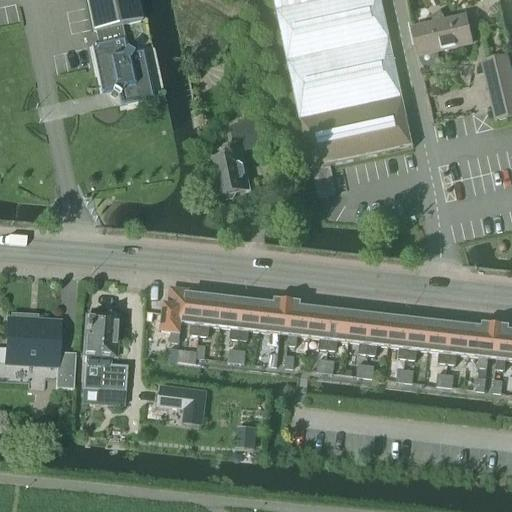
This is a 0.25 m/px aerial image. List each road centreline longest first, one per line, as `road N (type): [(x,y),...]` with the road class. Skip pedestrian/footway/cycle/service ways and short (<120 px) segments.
road 1 (secondary): [(511,301),(0,249)]
road 2 (residential): [(511,442),(305,417)]
